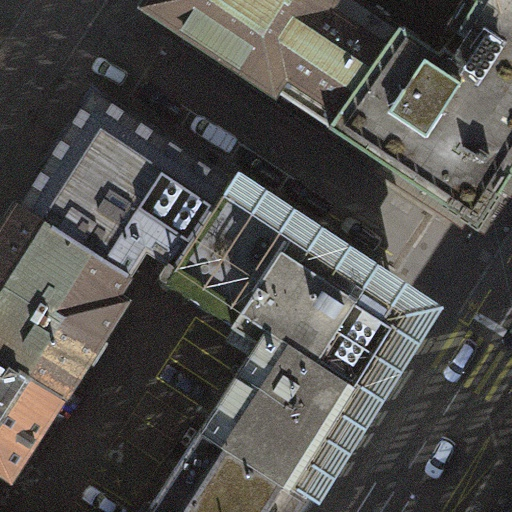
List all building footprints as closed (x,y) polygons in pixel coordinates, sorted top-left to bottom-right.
[(150,0),(148,4),(333,125),(403,27),(362,0),(150,0)] [(416,35),(403,27),(333,125),(346,135),(403,172),(479,222),(511,169),(511,0),(461,0),(447,24),(452,27),(439,49),(416,35)] [(228,177),(94,89),(21,202),(129,272),(147,244),(170,259),(173,261),(228,177)] [(424,306),(228,177),(173,261),(170,259),(160,275),(259,339),(201,428),(306,495),(424,306)] [(21,202),(0,233),(0,351),(63,393),(125,299),(115,293),(129,272),(21,202)] [(63,393),(0,351),(0,464),(12,472),(63,393)] [(294,511),(306,495),(201,428),(152,505),(163,511),(294,511)]
